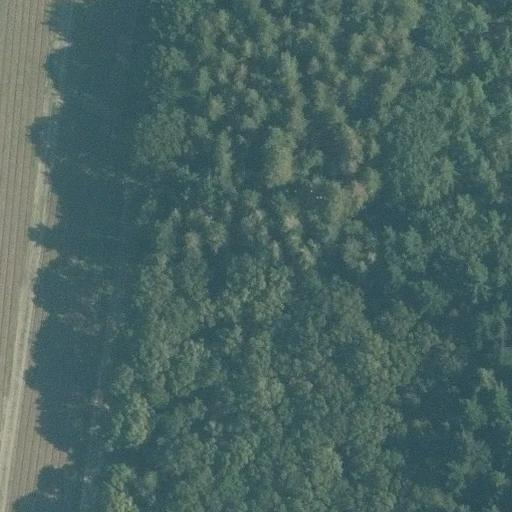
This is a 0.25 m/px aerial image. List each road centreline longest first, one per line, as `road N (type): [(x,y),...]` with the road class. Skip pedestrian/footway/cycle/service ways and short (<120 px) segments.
road 1 (track): [(89,511),(164,0)]
road 2 (track): [(511,303),(139,176)]
road 3 (track): [(432,0),(384,260)]
